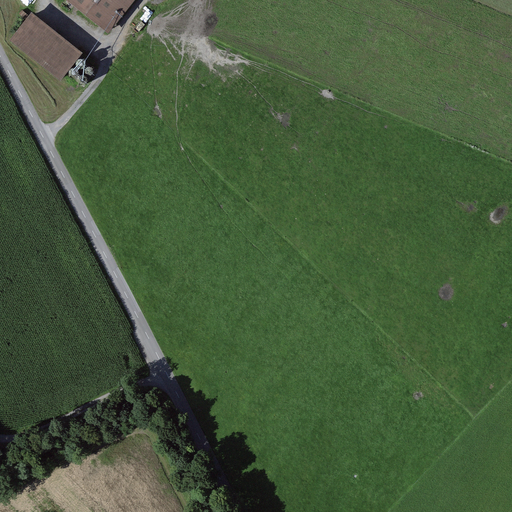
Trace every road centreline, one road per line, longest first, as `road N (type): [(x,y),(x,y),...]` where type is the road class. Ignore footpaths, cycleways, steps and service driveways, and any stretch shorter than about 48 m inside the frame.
road 1 (tertiary): [(0,54),(234,511)]
road 2 (track): [(45,142),(100,78),(105,57),(48,9),(48,0)]
road 3 (track): [(164,376),(33,435),(0,441)]
